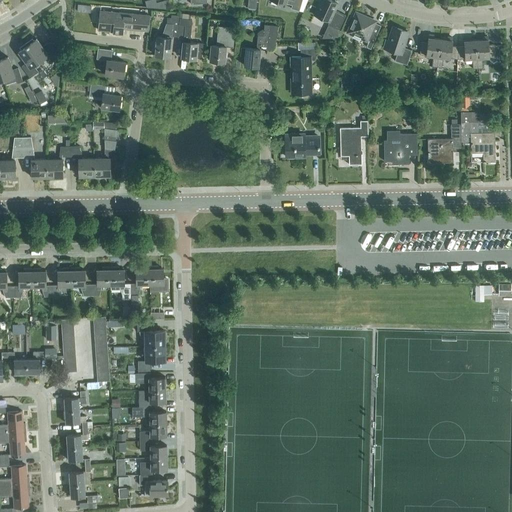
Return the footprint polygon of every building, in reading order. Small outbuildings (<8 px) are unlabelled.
[(256,9),(256,0),(248,0),(248,8),(256,9)] [(299,11),(302,0),(273,0),(286,4),(286,3),(292,5),(291,8),(299,11)] [(339,30),(346,15),(338,11),(338,12),(334,11),(338,3),(330,0),(321,0),(314,15),(329,21),(328,24),(339,30)] [(148,30),(149,15),(100,11),(98,30),(113,31),(113,33),(122,34),(123,28),(148,30)] [(371,49),(381,25),(374,22),(375,21),(365,17),(366,16),(355,11),(351,22),(352,22),(348,32),(354,34),(353,37),(360,40),(361,37),(369,41),(367,45),(367,46),(367,47),(368,47),(368,48),(370,49),(371,49)] [(172,36),(178,37),(180,19),(168,17),(167,24),(166,24),(162,37),(157,36),(157,41),(155,41),(155,47),(156,47),(155,55),(157,55),(157,56),(164,57),(164,56),(170,56),(172,36)] [(202,43),(197,43),(189,42),(190,33),(185,32),(185,26),(191,26),(192,20),(180,19),(178,37),(184,37),(182,57),(187,58),(187,59),(194,60),(194,59),(196,59),(196,57),(201,57),(201,58),(201,59),(203,42),(202,43)] [(267,48),(270,25),(264,24),(263,35),(258,35),(256,49),(246,48),(242,48),(241,55),(245,55),(244,65),(258,67),(260,49),(260,47),(267,48)] [(219,26),(218,29),(219,34),(218,45),(212,44),(210,60),(217,61),(217,62),(222,63),(223,62),(225,62),(226,46),(233,47),(235,28),(219,26)] [(407,65),(412,50),(404,48),(406,41),(404,41),(407,31),(392,26),(388,40),(386,40),(383,48),(397,52),(395,60),(407,65)] [(437,67),(440,39),(433,38),(434,35),(429,35),(428,37),(427,43),(421,42),(420,54),(426,55),(433,56),(432,66),(437,67)] [(483,40),(476,40),(478,68),(483,68),(482,58),(489,57),(496,57),(495,44),(489,44),(488,39),(488,36),(483,37),(483,40)] [(457,59),(458,46),(452,46),(452,40),(453,37),(447,37),(447,40),(440,39),(437,67),(442,67),(443,57),(450,58),(457,59)] [(44,49),(42,46),(36,38),(34,40),(32,38),(26,43),(39,62),(45,58),(49,64),(58,58),(49,46),(44,49)] [(478,68),(476,40),(469,40),(469,38),(464,38),(464,41),(464,46),(458,46),(457,59),(465,58),(465,59),(472,58),(473,68),(478,68)] [(39,62),(26,43),(20,47),(21,49),(18,51),(26,62),(21,66),(30,78),(38,72),(34,66),(39,62)] [(123,76),(125,62),(111,60),(112,50),(98,48),(96,59),(107,60),(105,74),(123,76)] [(310,60),(315,60),(315,49),(301,49),(301,56),(292,56),(292,63),(294,63),(294,93),(310,93),(310,60)] [(23,81),(18,68),(12,70),(8,56),(5,58),(4,55),(0,56),(0,68),(4,80),(6,84),(16,81),(17,83),(23,81)] [(51,78),(58,87),(60,71),(51,78)] [(119,109),(121,95),(101,93),(102,85),(88,83),(87,90),(90,91),(89,96),(102,97),(101,107),(119,109)] [(41,90),(34,94),(39,103),(46,100),(41,90)] [(469,107),(470,94),(461,94),(461,107),(469,107)] [(407,115),(415,115),(414,106),(406,106),(407,115)] [(461,111),(461,124),(461,133),(471,133),(471,153),(483,152),(483,162),(495,161),(495,132),(478,132),(478,121),(478,113),(473,113),(473,111),(461,111)] [(361,136),(368,136),(368,120),(360,120),(361,127),(340,127),(341,155),(349,155),(349,164),(362,164),(361,136)] [(105,158),(94,158),(95,175),(110,175),(110,158),(110,156),(113,156),(117,123),(104,121),(104,128),(105,158)] [(461,147),(461,133),(461,124),(457,124),(452,125),(452,139),(427,139),(428,163),(453,162),(453,147),(461,147)] [(411,149),(417,149),(417,133),(399,133),(399,130),(387,131),(387,140),(384,140),(384,161),(400,160),(400,163),(409,163),(408,148),(410,148),(411,149)] [(296,153),(319,153),(319,136),(304,136),(304,134),(285,134),(286,156),(296,156),(296,153)] [(15,157),(23,157),(23,137),(14,138),(12,158),(12,160),(0,159),(0,177),(15,177),(15,157)] [(47,176),(47,159),(34,159),(34,157),(31,137),(23,137),(23,157),(31,157),(31,177),(47,176)] [(62,156),(70,156),(70,146),(60,146),(59,157),(59,159),(47,159),(47,176),(63,176),(62,156)] [(95,175),(94,158),(82,158),(82,156),(80,146),(70,146),(70,156),(78,156),(79,176),(95,175)] [(150,284),(149,266),(141,266),(141,269),(136,269),(136,286),(130,286),(131,294),(138,294),(141,284),(150,284)] [(158,266),(149,266),(150,284),(158,284),(160,287),(163,287),(163,284),(163,268),(158,268),(158,266)] [(80,267),(71,268),(72,285),(80,285),(84,295),(91,295),(91,287),(85,287),(85,270),(80,270),(80,267)] [(111,285),(110,267),(102,267),(102,269),(97,269),(97,287),(91,287),(91,295),(99,295),(102,285),(111,285)] [(119,267),(110,267),(111,285),(119,284),(123,295),(131,294),(130,286),(124,286),(124,269),(119,269),(119,267)] [(33,286),(32,268),(24,269),(24,271),(19,271),(19,288),(13,288),(13,297),(21,297),(24,286),(33,286)] [(41,268),(32,268),(33,286),(41,286),(44,296),(52,296),(52,287),(46,288),(46,271),(41,271),(41,268)] [(72,285),(71,268),(63,268),(63,270),(58,270),(58,287),(52,287),(52,296),(60,296),(63,286),(72,285)] [(7,271),(2,271),(2,269),(0,269),(0,286),(2,287),(5,297),(13,297),(13,288),(7,288),(7,271)] [(511,283),(499,283),(499,294),(511,295),(511,283)] [(492,294),(492,285),(484,285),(475,285),(475,301),(484,301),(484,294),(492,294)] [(138,294),(131,294),(131,310),(139,310),(138,294)] [(137,331),(139,331),(141,338),(145,338),(146,346),(165,345),(164,330),(149,330),(149,320),(137,321),(137,331)] [(57,339),(57,325),(47,325),(47,339),(57,339)] [(165,360),(165,345),(146,346),(146,360),(138,361),(138,371),(150,371),(150,361),(165,360)] [(45,351),(45,356),(45,358),(57,358),(57,348),(45,348),(45,351)] [(39,373),(39,358),(39,356),(45,356),(45,351),(33,351),(33,358),(27,358),(27,373),(39,373)] [(27,373),(27,358),(14,359),(14,373),(27,373)] [(150,373),(138,373),(135,373),(135,382),(149,382),(149,390),(166,389),(165,377),(150,378),(150,373)] [(166,389),(149,390),(138,390),(139,407),(151,406),(151,402),(166,401),(166,389)] [(80,397),(64,398),(65,410),(79,409),(79,403),(86,403),(86,396),(80,397)] [(112,407),(120,407),(120,398),(112,398),(112,407)] [(151,411),(151,406),(139,407),(132,407),(132,416),(150,416),(150,423),(166,423),(166,411),(151,411)] [(85,415),(80,416),(79,409),(65,410),(66,423),(82,422),(82,428),(88,428),(87,421),(86,421),(85,415)] [(8,423),(0,423),(0,433),(26,432),(25,422),(23,422),(22,410),(7,411),(8,423)] [(167,435),(166,423),(150,423),(150,431),(139,431),(140,440),(152,440),(152,435),(167,435)] [(88,434),(88,428),(82,428),(83,434),(67,435),(67,447),(82,446),(81,439),(87,439),(87,434),(88,434)] [(24,441),(27,441),(26,432),(0,433),(0,442),(10,442),(10,454),(25,453),(24,441)] [(152,445),(152,440),(140,440),(140,450),(151,450),(151,457),(167,457),(167,445),(152,445)] [(127,450),(127,442),(118,442),(118,450),(127,450)] [(83,459),(82,446),(67,447),(68,460),(83,459)] [(167,469),(167,457),(151,457),(151,461),(140,461),(140,474),(152,474),(152,469),(167,469)] [(12,477),(0,477),(0,487),(30,485),(29,476),(27,476),(26,464),(11,465),(12,477)] [(69,472),(70,484),(84,483),(83,471),(69,472)] [(150,495),(168,494),(168,480),(152,480),(152,474),(139,474),(139,484),(150,484),(150,495)] [(90,490),(85,491),(84,483),(70,484),(71,497),(87,496),(87,502),(88,502),(92,502),(93,502),(92,495),(91,495),(90,490)] [(28,495),(30,495),(30,485),(0,487),(0,496),(13,496),(14,508),(29,507),(28,495)] [(120,497),(129,496),(128,486),(119,487),(120,497)]
